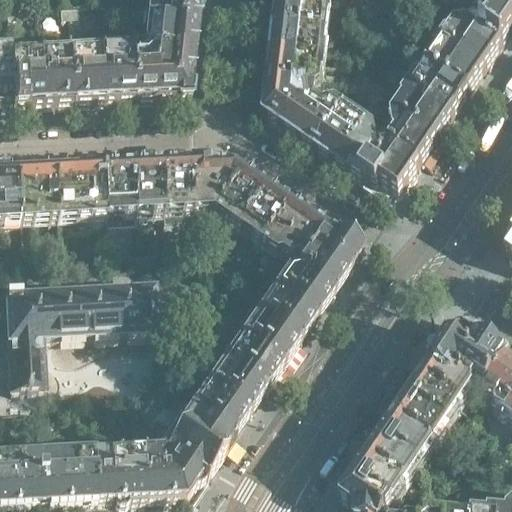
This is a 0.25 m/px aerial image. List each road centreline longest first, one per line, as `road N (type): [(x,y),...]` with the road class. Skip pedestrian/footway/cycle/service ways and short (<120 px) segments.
road 1 (tertiary): [(424,275),(382,296),(242,495),(238,511)]
road 2 (tertiary): [(276,511),(401,327),(424,275)]
road 3 (residential): [(424,275),(218,137)]
road 4 (residential): [(218,137),(0,151)]
road 5 (tertiary): [(424,275),(511,147)]
road 6 (residential): [(218,137),(238,0)]
